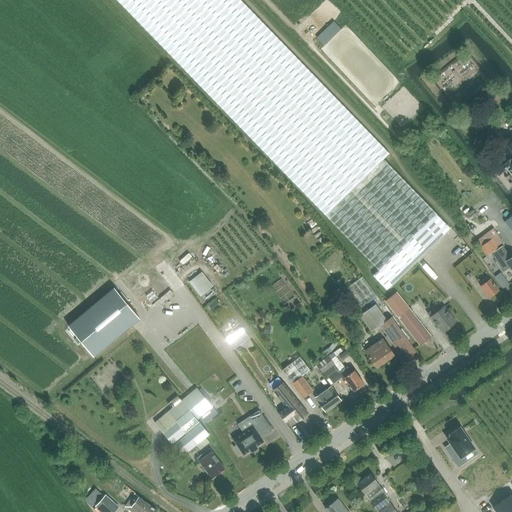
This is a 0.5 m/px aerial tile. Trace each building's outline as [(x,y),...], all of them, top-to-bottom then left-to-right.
[(387,290),(439,239),(451,228),(386,161),(391,155),(240,0),(116,0),(379,270),(373,276),(387,290)] [(455,71),(442,81),(446,86),(459,76),(455,71)] [(472,131),(475,134),(468,139),(479,153),(492,143),(478,126),(472,131)] [(511,140),(500,150),(504,155),(500,158),(506,166),(503,169),(511,180),(511,184),(511,185),(511,140)] [(201,199),(196,208),(207,214),(212,204),(201,199)] [(494,228),(476,240),(480,246),(492,239),(498,235),(494,228)] [(318,229),(309,236),(316,244),(324,236),(318,229)] [(492,239),(480,246),(486,255),(497,247),(492,239)] [(503,246),(491,253),(503,272),(510,267),(511,270),(511,256),(510,257),(510,258),(507,254),(508,253),(503,246)] [(201,275),(188,285),(199,298),(212,288),(201,275)] [(363,276),(347,287),(348,289),(361,308),(377,296),(363,276)] [(489,297),(499,290),(491,279),(481,286),(489,297)] [(101,351),(134,323),(140,318),(114,288),(68,326),(94,357),(101,351)] [(431,337),(397,292),(386,301),(420,345),(431,337)] [(376,303),(359,315),(371,333),(379,327),(385,335),(394,348),(398,345),(406,356),(407,358),(413,354),(416,352),(407,339),(392,317),(387,320),(376,303)] [(442,333),(456,322),(444,306),(433,315),(429,310),(427,312),(442,333)] [(244,331),(228,343),(232,349),(248,337),(244,331)] [(377,367),(394,355),(383,339),(365,351),(377,367)] [(343,360),(349,355),(346,351),(340,356),(343,360)] [(302,376),(310,370),(300,356),(282,369),(304,398),(313,391),(302,376)] [(317,365),(323,373),(326,377),(338,369),(328,356),(317,365)] [(354,391),(364,384),(355,370),(352,372),(347,366),(342,370),(346,376),(344,377),(354,391)] [(283,383),(275,389),(289,407),(288,407),(298,420),(307,413),(283,383)] [(325,412),(341,401),(331,386),(315,397),(325,412)] [(197,387),(168,411),(154,423),(170,442),(172,444),(182,457),(210,434),(198,420),(213,407),(197,387)] [(259,411),(251,416),(257,424),(254,426),(253,426),(243,432),(233,439),(237,445),(234,447),(239,455),(242,452),(243,454),(244,455),(245,455),(244,454),(251,450),(251,451),(252,452),(253,451),(252,451),(257,448),(258,448),(257,447),(257,446),(263,442),(264,442),(263,441),(261,437),(264,435),(265,436),(272,431),(259,411)] [(451,443),(445,448),(458,467),(465,462),(462,457),(474,448),(460,427),(450,433),(452,436),(448,438),(451,443)] [(212,478),(225,468),(209,449),(197,458),(212,478)] [(408,461),(412,458),(413,457),(411,453),(409,450),(408,451),(403,454),(402,455),(405,458),(407,461),(408,461)] [(475,500),(510,477),(503,465),(497,469),(493,463),(463,483),(475,500)] [(388,467),(392,475),(398,472),(394,464),(388,467)] [(369,500),(378,511),(390,502),(384,494),(387,492),(384,489),(383,489),(371,474),(358,483),(370,499),(369,500)] [(429,486),(431,490),(438,485),(436,482),(434,479),(427,483),(429,486)] [(91,506),(102,494),(96,488),(85,500),(91,506)] [(500,503),(493,508),(496,511),(511,511),(511,493),(506,498),(499,503),(500,503)] [(100,511),(115,511),(119,508),(105,495),(94,507),(100,511)] [(157,511),(158,511),(139,497),(132,507),(139,511),(157,511)] [(328,511),(348,511),(338,499),(326,509),(328,511)]
